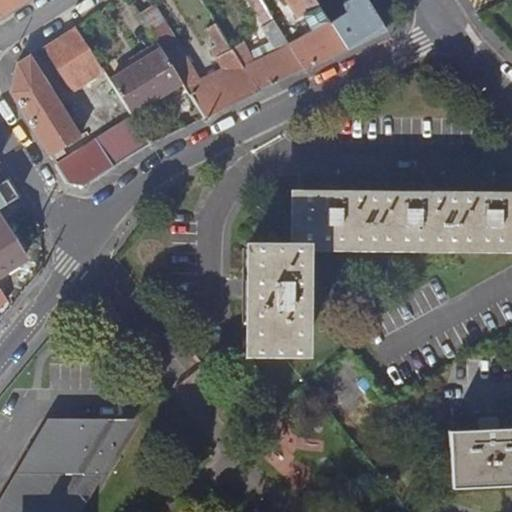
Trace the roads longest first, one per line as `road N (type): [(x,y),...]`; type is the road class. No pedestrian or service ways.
road 1 (residential): [(451,28),(177,163),(81,237)]
road 2 (residential): [(0,115),(81,237)]
road 3 (residential): [(81,237),(67,270),(0,351)]
